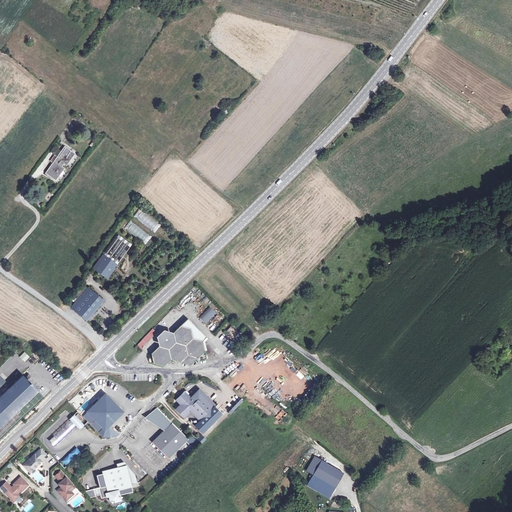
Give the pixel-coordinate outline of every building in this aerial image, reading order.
[(67,151),(64,148),(59,155),(60,156),(59,158),(54,155),(50,161),(54,164),(53,166),(52,165),(47,172),(51,174),(50,176),(54,178),(57,175),(58,176),(63,168),(61,166),(63,163),(66,165),(71,157),(70,156),(73,153),(68,150),(67,151)] [(134,216),(154,233),(160,226),(140,209),(134,216)] [(124,229),(146,243),(151,236),(129,221),(124,229)] [(118,234),(104,254),(115,262),(107,273),(96,265),(94,267),(107,277),(132,244),(118,234)] [(115,262),(104,254),(96,265),(107,273),(115,262)] [(89,287),(72,306),(87,319),(103,299),(89,287)] [(199,318),(207,325),(217,313),(209,307),(199,318)] [(186,319),(173,333),(175,342),(168,349),(158,346),(151,353),(153,363),(163,366),(170,359),(190,365),(197,358),(199,360),(206,359),(202,341),(205,337),(186,319)] [(234,329),(228,335),(232,339),(238,333),(234,329)] [(175,342),(173,333),(163,330),(156,337),(158,346),(168,349),(175,342)] [(137,345),(141,349),(145,344),(141,341),(137,345)] [(24,351),(19,357),(24,362),(30,357),(24,351)] [(26,362),(27,365),(37,364),(35,355),(28,356),(29,361),(26,362)] [(0,435),(19,417),(17,414),(20,411),(18,409),(37,390),(23,375),(0,396),(0,435)] [(199,420),(214,406),(198,390),(190,398),(185,392),(183,394),(182,393),(178,398),(179,399),(177,401),(180,404),(177,408),(178,410),(178,411),(182,415),(183,415),(186,417),(194,417),(195,416),(196,417),(199,420)] [(247,392),(244,396),(269,418),(272,414),(247,392)] [(105,430),(123,412),(105,394),(98,401),(94,405),(87,412),(102,428),(105,430)] [(199,420),(196,417),(190,424),(195,429),(201,423),(203,424),(218,410),(214,406),(199,420)] [(168,459),(188,439),(155,407),(144,417),(162,432),(152,442),(168,459)] [(102,428),(87,412),(83,416),(98,432),(102,428)] [(70,420),(66,424),(72,430),(76,426),(70,420)] [(62,428),(68,433),(72,430),(66,424),(62,428)] [(58,431),(63,437),(68,433),(62,428),(58,431)] [(53,436),(59,442),(63,437),(58,431),(53,436)] [(195,439),(201,444),(206,440),(200,434),(195,439)] [(55,445),(59,442),(53,436),(49,440),(55,445)] [(76,447),(62,461),(67,466),(81,452),(76,447)] [(45,454),(40,448),(23,464),(30,472),(41,461),(40,459),(45,454)] [(319,456),(310,471),(317,475),(339,488),(348,473),(319,456)] [(131,484),(126,465),(102,471),(102,473),(96,475),(99,485),(98,485),(99,492),(101,496),(108,494),(109,498),(113,496),(114,499),(120,498),(119,493),(132,489),(131,484)] [(135,475),(126,465),(131,484),(137,483),(135,475)] [(64,491),(60,494),(66,500),(73,494),(70,490),(68,488),(72,484),(60,470),(55,475),(60,481),(58,484),(61,487),(64,491)] [(339,488),(317,475),(311,486),(333,499),(339,488)] [(5,493),(11,499),(15,499),(19,495),(17,493),(20,491),(21,492),(28,485),(21,477),(13,484),(15,486),(12,489),(6,482),(0,487),(6,493),(5,493)] [(99,492),(98,485),(84,489),(87,495),(99,492)]
